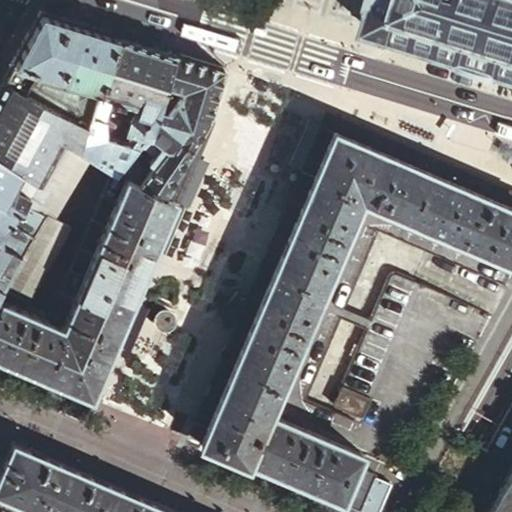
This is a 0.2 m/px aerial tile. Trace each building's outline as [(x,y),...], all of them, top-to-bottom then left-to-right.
[(511,0),(368,0),(370,0),(362,25),(373,29),(507,71),(511,72),(511,0)] [(98,87),(115,33),(79,22),(42,11),(14,61),(37,68),(98,87)] [(152,112),(170,50),(115,33),(98,87),(97,90),(114,95),(113,98),(119,100),(120,97),(135,102),(133,107),(152,112)] [(126,176),(172,198),(207,115),(222,66),(198,58),(170,50),(152,112),(146,131),(140,139),(155,149),(148,157),(153,161),(149,167),(129,153),(116,171),(126,176)] [(78,150),(86,126),(23,91),(37,68),(14,61),(0,84),(0,154),(41,183),(64,142),(78,150)] [(115,172),(116,171),(129,153),(140,139),(146,131),(152,112),(133,107),(125,136),(130,137),(127,145),(105,139),(104,123),(112,98),(113,98),(114,95),(97,90),(86,126),(78,150),(90,157),(115,172)] [(407,216),(428,168),(382,149),(332,128),(312,174),(359,194),(359,195),(407,216)] [(90,157),(78,150),(64,142),(41,183),(29,205),(44,213),(21,254),(5,282),(31,296),(71,227),(55,219),(90,157)] [(41,183),(0,154),(0,201),(18,210),(24,202),(29,205),(41,183)] [(511,204),(461,185),(428,168),(407,216),(511,260),(511,204)] [(349,217),(359,195),(359,194),(312,174),(272,267),(320,285),(349,217)] [(83,278),(129,298),(172,198),(126,176),(83,278)] [(0,234),(18,210),(0,201),(0,290),(5,282),(21,254),(0,237),(0,234)] [(44,213),(29,205),(24,202),(18,210),(0,234),(0,237),(21,254),(44,213)] [(272,267),(232,360),(279,380),(320,285),(272,267)] [(62,327),(43,373),(89,393),(129,298),(83,278),(62,327)] [(0,354),(28,367),(47,320),(0,299),(0,354)] [(28,367),(43,373),(62,327),(47,320),(28,367)] [(198,440),(245,460),(266,412),(266,411),(279,380),(232,360),(198,440)] [(371,399),(343,387),(335,406),(363,418),(371,399)] [(266,412),(245,460),(341,502),(352,476),(350,475),(355,464),(360,452),(350,448),(266,412)] [(0,466),(0,490),(51,511),(144,511),(150,500),(111,483),(11,439),(0,466)] [(352,476),(341,502),(361,510),(365,511),(379,511),(392,482),(376,475),(377,473),(355,464),(350,475),(352,476)] [(511,511),(511,464),(491,502),(511,511)] [(51,511),(0,490),(0,511),(51,511)] [(177,511),(150,500),(144,511),(177,511)] [(511,511),(491,502),(485,511),(511,511)]
